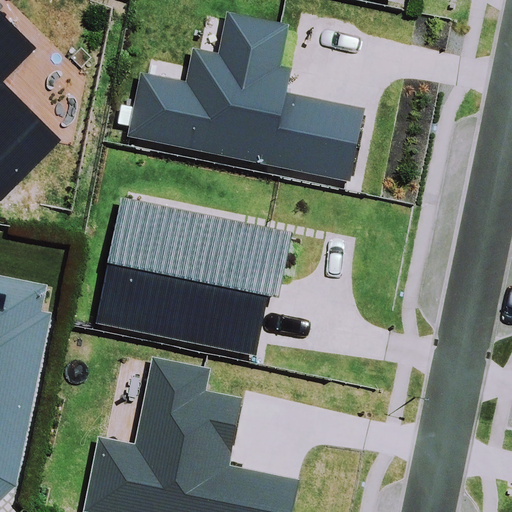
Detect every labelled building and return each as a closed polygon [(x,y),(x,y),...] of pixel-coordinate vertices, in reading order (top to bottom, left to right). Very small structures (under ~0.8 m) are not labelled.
[(0,189),(8,198),(65,141),(5,80),(41,45),(0,3),(0,189)] [(282,67),(291,23),(233,11),(224,54),(198,49),(192,81),(146,72),(133,135),(354,179),(368,107),(291,92),(296,69),(282,67)] [(295,231),(126,198),(101,321),(259,353),(271,290),(282,292),(295,231)] [(0,503),(19,485),(53,315),(42,312),(48,286),(0,276),(0,503)] [(214,368),(159,357),(141,447),(102,439),(87,511),(89,511),(296,511),(303,480),(230,465),(244,398),(209,391),(214,368)]
